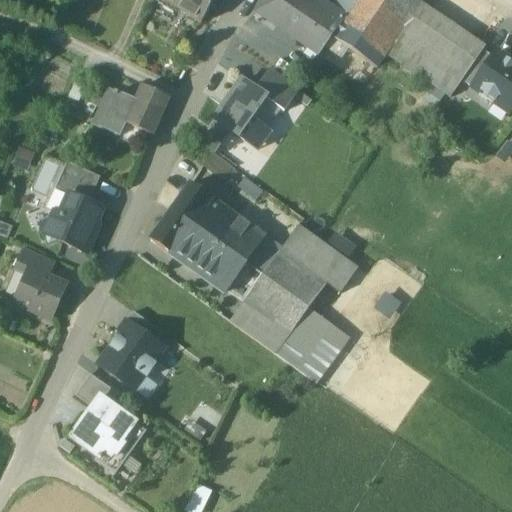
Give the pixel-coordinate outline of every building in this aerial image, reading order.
[(160,0),(160,1),(201,25),(216,0),(160,0)] [(288,0),(285,5),(276,0),(262,0),(255,13),(319,57),(331,40),(330,39),(343,21),(330,12),(312,0),(288,0)] [(338,0),(330,12),(343,21),(356,0),(338,0)] [(356,0),(343,21),(330,39),(331,40),(375,69),(385,55),(417,8),(422,0),(356,0)] [(417,8),(385,55),(450,99),(461,83),(482,52),(417,8)] [(482,52),(461,83),(472,90),(493,59),(482,52)] [(493,59),(472,90),(480,95),(479,97),(492,106),(493,104),(494,105),(500,97),(511,105),(511,64),(497,54),(493,59)] [(270,73),(256,92),(273,104),(271,107),(284,116),(300,94),(270,73)] [(241,82),(213,122),(259,154),(271,136),(257,127),(271,107),(273,104),(256,92),(241,82)] [(134,102),(108,90),(92,126),(120,139),(125,126),(153,137),(169,100),(141,87),(134,102)] [(26,169),(32,154),(20,149),(13,164),(26,169)] [(232,169),(212,155),(203,168),(223,182),(232,169)] [(45,158),(36,189),(49,193),(58,162),(45,158)] [(67,164),(55,192),(68,198),(69,197),(88,205),(100,179),(67,164)] [(190,185),(170,213),(193,229),(212,201),(213,201),(190,185)] [(60,216),(54,214),(50,223),(41,226),(48,245),(57,242),(86,255),(91,244),(89,239),(102,211),(88,205),(69,197),(68,198),(60,216)] [(266,239),(212,201),(193,229),(246,267),(246,266),(266,239)] [(193,229),(170,213),(151,241),(173,256),(193,229)] [(263,277),(262,278),(262,279),(321,321),(322,320),(358,270),(298,228),(263,277)] [(246,267),(193,229),(173,256),(227,295),(227,294),(230,290),(229,290),(246,267)] [(54,264),(22,251),(13,273),(26,278),(29,272),(47,280),(54,264)] [(246,267),(229,290),(230,290),(227,294),(243,304),(245,301),(246,301),(262,279),(262,278),(263,277),(246,266),(246,267)] [(47,280),(29,272),(26,278),(14,305),(51,321),(65,288),(47,280)] [(321,321),(262,279),(246,301),(245,301),(243,304),(245,306),(231,325),(314,385),(348,339),(322,320),(321,321)] [(162,335),(133,314),(126,324),(155,345),(162,335)] [(155,345),(126,324),(118,335),(123,338),(121,342),(117,339),(110,349),(114,352),(111,355),(108,352),(98,367),(130,390),(141,376),(147,380),(156,367),(153,365),(163,351),(155,345)] [(90,376),(75,396),(93,410),(100,401),(111,409),(119,398),(90,376)] [(114,477),(146,434),(111,409),(100,401),(93,410),(71,440),(97,459),(95,462),(114,477)] [(183,511),(185,511),(199,511),(210,492),(196,485),(183,511)]
